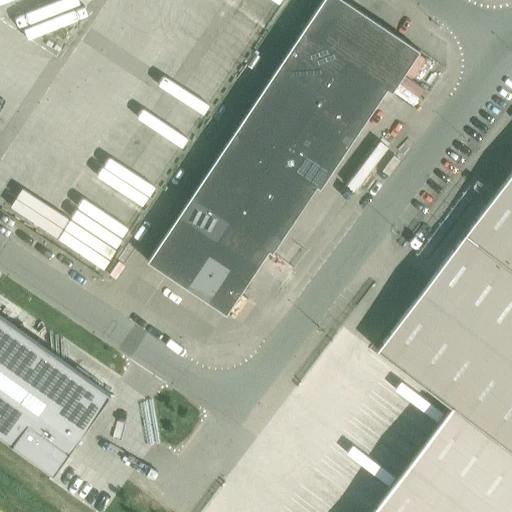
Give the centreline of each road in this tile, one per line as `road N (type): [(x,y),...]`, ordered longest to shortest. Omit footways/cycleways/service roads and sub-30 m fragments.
road 1 (unclassified): [(231,411),(505,48)]
road 2 (unknown): [(286,0),(130,235)]
road 3 (unclassified): [(231,411),(0,254)]
